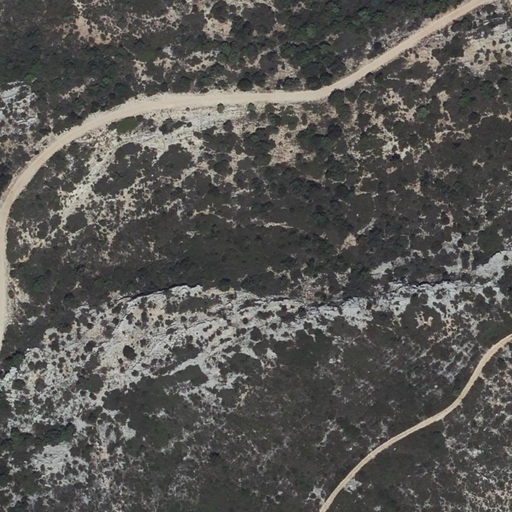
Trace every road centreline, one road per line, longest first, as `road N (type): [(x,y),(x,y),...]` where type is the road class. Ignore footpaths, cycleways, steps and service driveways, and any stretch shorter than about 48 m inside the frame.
road 1 (track): [(478,0),(314,99),(148,102),(54,143),(2,207),(0,298)]
road 2 (track): [(321,511),(389,442),(445,411),(501,339),(511,336)]
